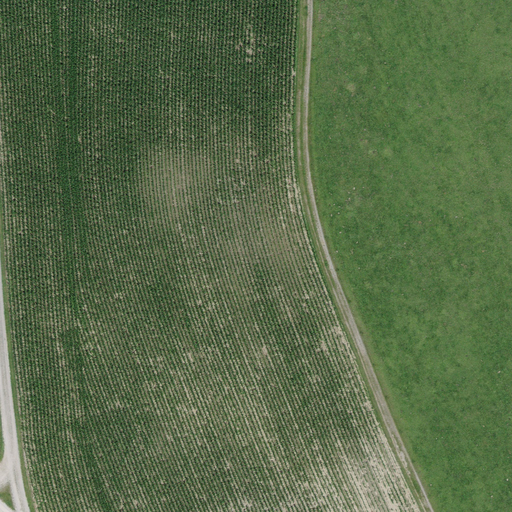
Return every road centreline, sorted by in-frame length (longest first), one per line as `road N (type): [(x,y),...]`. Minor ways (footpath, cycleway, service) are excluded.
road 1 (track): [(305,0),(300,129),(307,195),(429,511)]
road 2 (track): [(0,269),(12,472),(0,506)]
